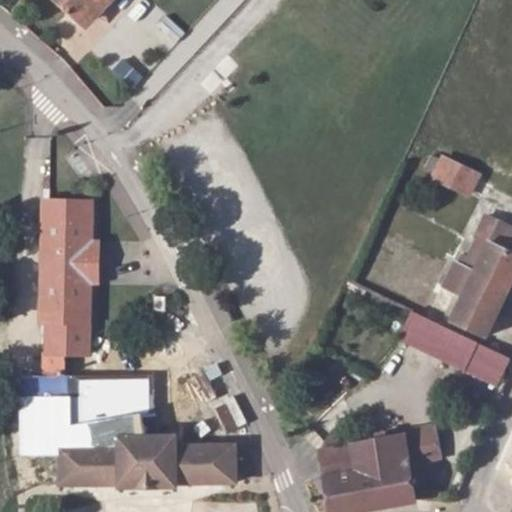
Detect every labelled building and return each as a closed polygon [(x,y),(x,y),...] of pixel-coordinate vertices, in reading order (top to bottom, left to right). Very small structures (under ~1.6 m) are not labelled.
[(64,0),(89,23),(109,0),(64,0)] [(446,160),(437,180),(472,194),(480,175),(446,160)] [(43,328),(43,358),(62,358),(62,359),(85,359),(85,287),(85,277),(93,277),(93,257),(85,257),(85,247),(85,207),(43,207),(43,328)] [(455,312),(482,326),(511,260),(511,224),(478,208),(466,235),(468,237),(460,255),(455,253),(441,283),(463,295),(455,312)] [(489,337),(420,307),(408,335),(475,367),(489,337)] [(42,358),(42,380),(62,380),(62,359),(62,358),(43,358),(42,358)] [(235,487),(234,450),(175,451),(175,441),(118,442),(118,452),(62,453),(62,380),(42,380),(42,443),(36,444),(33,444),(34,491),(119,489),(119,492),(176,491),(176,488),(235,487)] [(376,428),(372,429),(320,444),(338,508),(421,485),(411,448),(421,446),(413,418),(404,422),(387,425),(386,419),(375,422),(376,428)]
